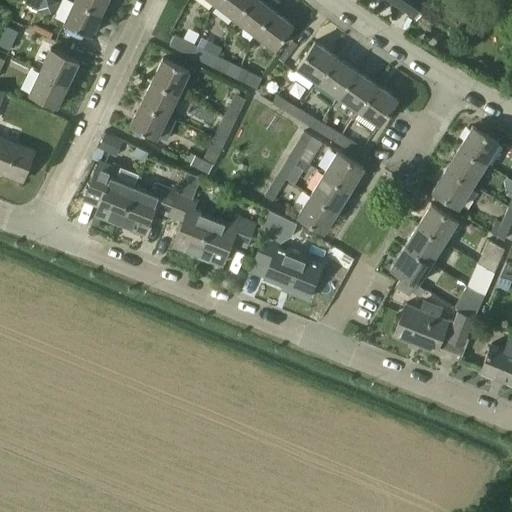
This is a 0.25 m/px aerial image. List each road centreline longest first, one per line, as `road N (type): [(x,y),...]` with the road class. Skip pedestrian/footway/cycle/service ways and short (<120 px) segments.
road 1 (residential): [(323,346),(40,230)]
road 2 (residential): [(40,230),(147,0)]
road 3 (residential): [(511,423),(323,346)]
road 4 (residential): [(451,80),(333,0)]
